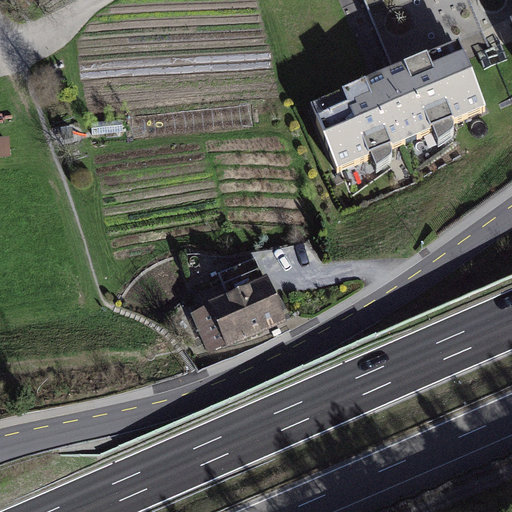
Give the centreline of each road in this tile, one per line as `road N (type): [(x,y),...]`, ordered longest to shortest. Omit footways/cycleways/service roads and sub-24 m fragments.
road 1 (tertiary): [(0,446),(206,395),(282,361),(352,325),(511,215)]
road 2 (motorway): [(511,320),(70,511)]
road 3 (motorway): [(287,511),(511,415)]
